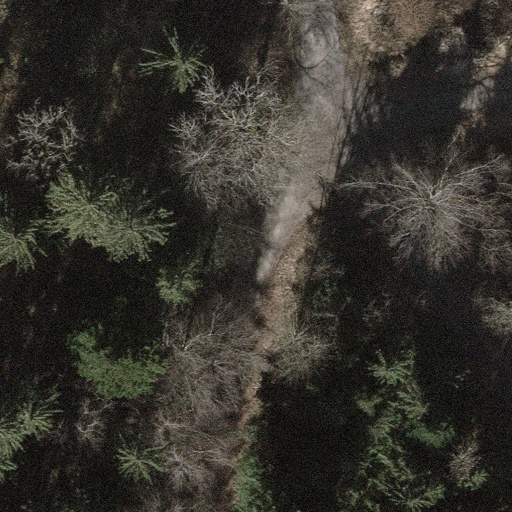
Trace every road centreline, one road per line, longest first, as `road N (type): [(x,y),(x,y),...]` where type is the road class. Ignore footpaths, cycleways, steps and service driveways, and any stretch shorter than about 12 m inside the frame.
road 1 (track): [(212,511),(224,346),(285,187),(332,131),(511,84)]
road 2 (track): [(511,401),(414,275),(332,131),(313,0)]
